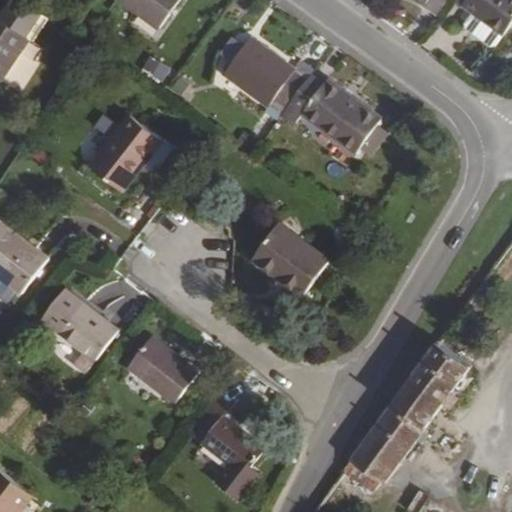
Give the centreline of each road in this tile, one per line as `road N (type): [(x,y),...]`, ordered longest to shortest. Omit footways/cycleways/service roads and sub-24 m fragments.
road 1 (residential): [(343,422),(482,181),(479,139)]
road 2 (residential): [(343,422),(206,308),(177,257)]
road 3 (residential): [(479,139),(453,101),(313,0)]
